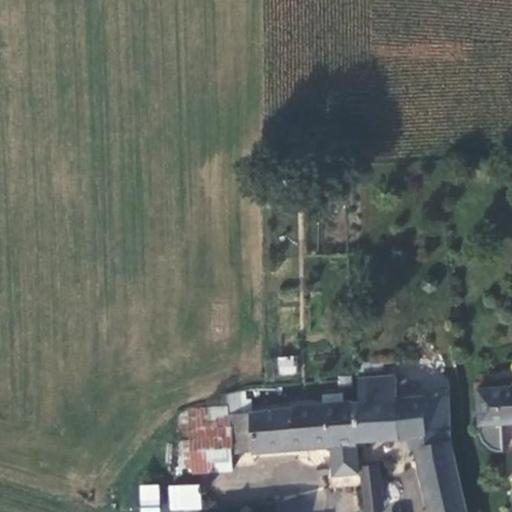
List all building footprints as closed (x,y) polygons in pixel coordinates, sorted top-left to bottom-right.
[(276,356),(278,376),(297,374),(295,355),(276,356)] [(426,511),(470,511),(452,437),(447,399),(394,401),(394,381),(352,385),(354,406),(358,438),(407,434),(409,450),(411,449),(426,511)] [(502,423),(511,422),(511,384),(477,386),(479,441),(481,445),(484,448),(489,450),(493,451),(503,451),(502,423)] [(328,407),(346,406),(352,406),(350,389),(326,392),(328,407)] [(232,450),(358,438),(354,406),(352,406),(346,406),(328,407),(326,407),(229,417),(232,450)] [(229,417),(228,408),(190,411),(196,470),(215,468),(213,452),(232,450),(229,417)] [(360,468),(365,511),(381,511),(383,511),(377,466),(360,468)] [(139,484),(138,511),(159,511),(159,484),(139,484)] [(201,490),(171,492),(172,508),(202,506),(201,490)]
